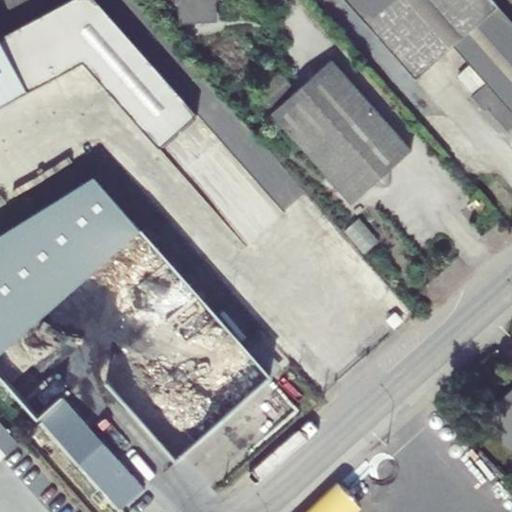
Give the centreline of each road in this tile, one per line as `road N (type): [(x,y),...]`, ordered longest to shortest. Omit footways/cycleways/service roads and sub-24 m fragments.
road 1 (unknown): [(392,385),(225,210),(168,138),(108,108),(55,119),(0,154)]
road 2 (tertiary): [(251,511),(511,277)]
